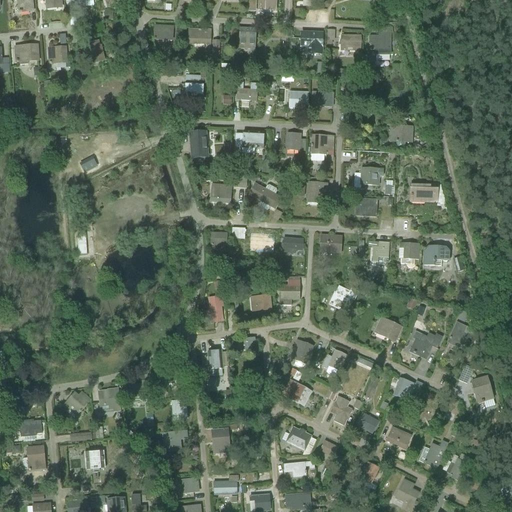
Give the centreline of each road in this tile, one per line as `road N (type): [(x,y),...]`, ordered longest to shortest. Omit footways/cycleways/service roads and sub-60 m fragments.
road 1 (track): [(402,0),(511,394)]
road 2 (residential): [(486,511),(269,405)]
road 3 (residential): [(206,511),(191,339)]
road 4 (residential): [(338,129),(167,121)]
road 5 (residential): [(456,397),(305,326)]
road 6 (residential): [(45,392),(137,370),(179,332)]
road 7 (residential): [(136,18),(285,24)]
road 8 (residential): [(58,511),(45,392)]
